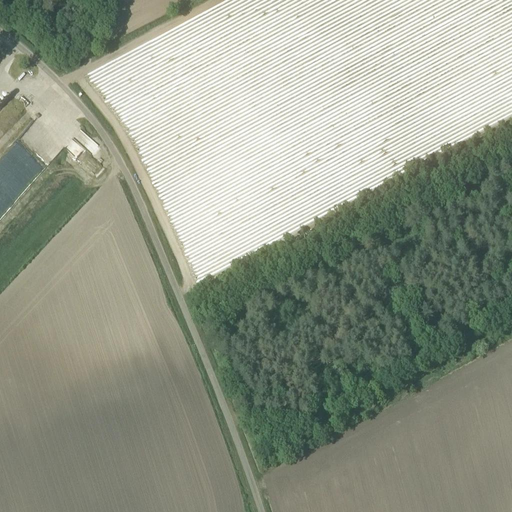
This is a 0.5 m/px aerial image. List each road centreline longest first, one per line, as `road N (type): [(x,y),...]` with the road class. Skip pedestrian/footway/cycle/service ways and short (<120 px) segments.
road 1 (unclassified): [(259,511),(133,187),(69,94),(0,34)]
road 2 (track): [(217,0),(95,64)]
